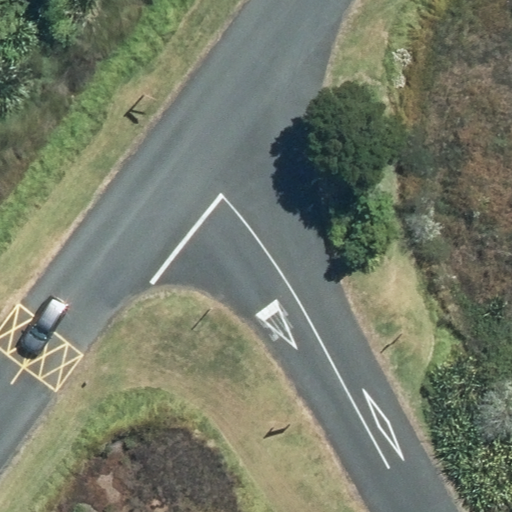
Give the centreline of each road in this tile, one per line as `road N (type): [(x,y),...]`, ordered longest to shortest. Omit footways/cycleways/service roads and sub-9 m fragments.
road 1 (unclassified): [(413,511),(295,295),(222,197),(180,161)]
road 2 (unclassified): [(0,402),(180,161)]
road 3 (unclassified): [(180,161),(297,0)]
